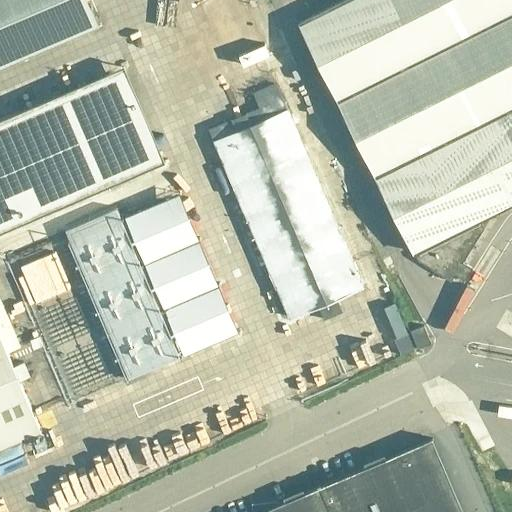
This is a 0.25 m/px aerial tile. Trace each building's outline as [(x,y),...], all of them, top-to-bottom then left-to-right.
[(33,62),(98,38),(83,0),(0,0),(0,78),(17,72),(19,77),(36,71),(33,62)] [(242,67),(268,56),(243,0),(209,0),(198,5),(223,63),(238,57),(242,67)] [(511,0),(345,0),(298,24),(412,254),(416,252),(418,257),(415,259),(417,263),(446,282),(451,274),(463,282),(471,269),(459,262),(480,229),(477,222),(511,204),(511,0)] [(209,131),(217,149),(289,318),(317,306),(323,320),(339,313),(333,299),(361,287),(275,86),(253,95),(259,110),(209,131)] [(0,232),(120,181),(90,110),(67,119),(57,95),(0,119),(0,232)] [(179,357),(116,209),(65,231),(128,379),(179,357)] [(17,266),(34,305),(83,283),(64,241),(31,255),(33,259),(17,266)] [(218,258),(211,242),(187,253),(194,268),(218,258)] [(409,332),(417,350),(430,345),(422,326),(409,332)] [(406,335),(405,335),(394,340),(393,340),(400,356),(400,357),(413,351),(406,335)] [(0,448),(40,432),(18,381),(15,373),(7,354),(0,337),(0,448)] [(364,353),(353,357),(360,379),(371,375),(364,353)] [(339,366),(322,375),(329,388),(346,379),(339,366)] [(208,416),(212,433),(202,436),(205,450),(225,445),(219,414),(208,416)] [(110,493),(199,459),(185,422),(173,427),(180,446),(131,465),(125,451),(98,461),(110,493)] [(276,502),(257,504),(257,511),(460,511),(430,440),(277,506),(276,502)]
